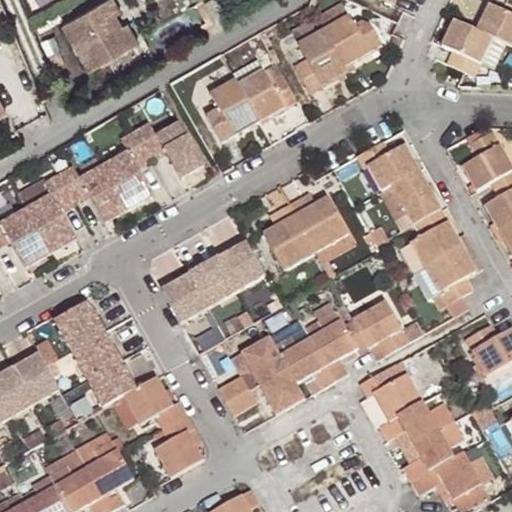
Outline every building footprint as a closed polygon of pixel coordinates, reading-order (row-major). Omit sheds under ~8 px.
[(108,0),(64,25),(90,71),(134,46),(123,27),(116,16),(122,12),(114,0),(108,0)] [(215,20),(222,31),(233,25),(219,0),(212,0),(206,3),(215,20)] [(511,11),(510,16),(486,5),(473,33),(490,41),(511,51),(511,50),(511,11)] [(320,34),(345,19),(338,7),(313,21),(320,34)] [(345,19),(320,34),(340,71),(377,52),(367,31),(358,25),(350,29),(345,19)] [(204,26),(211,38),(222,31),(215,20),(204,26)] [(129,24),(123,27),(134,46),(139,43),(129,24)] [(296,48),(315,36),(308,24),(288,35),(296,48)] [(443,66),(455,72),(472,79),(490,41),(473,33),(452,24),(440,48),(450,53),(443,66)] [(305,96),(343,76),(340,71),(320,34),(315,36),(296,48),(295,48),(303,63),(290,70),(305,96)] [(274,70),(236,92),(257,128),(294,107),(274,70)] [(220,149),(257,128),(236,92),(233,85),(209,98),(217,116),(205,122),(220,149)] [(164,158),(179,184),(202,171),(177,128),(155,141),(147,129),(133,137),(147,160),(161,152),(164,158)] [(462,140),(466,145),(488,133),(486,129),(481,129),(462,140)] [(475,193),(488,186),(511,172),(488,133),(466,145),(474,160),(460,168),(475,193)] [(147,160),(133,137),(119,145),(126,157),(101,172),(126,215),(151,201),(136,174),(133,168),(147,160)] [(386,154),(380,143),(353,160),(359,170),(365,167),(379,194),(388,189),(416,172),(402,147),(386,154)] [(161,152),(147,160),(150,166),(164,158),(161,152)] [(136,174),(150,166),(147,160),(133,168),(136,174)] [(71,171),(57,179),(71,203),(85,195),(88,201),(103,227),(126,215),(101,172),(78,184),(71,171)] [(439,212),(416,172),(388,189),(411,229),(413,227),(439,212)] [(511,223),(511,174),(511,172),(488,186),(495,198),(482,207),(496,233),(511,223)] [(24,214),(50,258),(75,243),(60,217),(56,211),(71,203),(57,179),(43,188),(50,200),(24,214)] [(85,195),(71,203),(74,209),(88,201),(85,195)] [(304,200),(299,203),(304,214),(310,210),(304,200)] [(299,203),(287,210),(313,257),(346,239),(327,202),(310,210),(304,214),(299,203)] [(60,217),(74,209),(71,203),(56,211),(60,217)] [(313,257),(287,210),(274,218),(280,228),(273,232),(261,239),(281,275),(313,257)] [(409,245),(423,270),(460,250),(439,212),(413,227),(419,239),(409,245)] [(0,241),(5,239),(8,245),(23,272),(50,258),(24,214),(0,227),(0,241)] [(280,228),(274,218),(267,221),(273,232),(280,228)] [(511,223),(496,233),(510,257),(511,255),(511,223)] [(237,296),(265,280),(246,248),(218,264),(237,296)] [(475,275),(460,250),(423,270),(451,319),(467,310),(461,298),(472,292),(465,280),(475,275)] [(237,296),(218,264),(190,280),(208,313),(237,296)] [(208,313),(190,280),(162,296),(181,328),(208,313)] [(402,331),(385,302),(353,322),(369,349),(376,344),(385,358),(426,335),(418,321),(402,331)] [(70,358),(103,339),(86,310),(53,329),(70,358)] [(324,332),(310,340),(336,384),(349,377),(346,370),(363,359),(357,347),(336,310),(318,321),(324,332)] [(300,322),(270,340),(274,347),(291,339),(296,348),(310,340),(300,322)] [(511,328),(496,337),(489,323),(461,338),(484,377),(511,360),(511,328)] [(86,386),(119,367),(103,339),(70,358),(86,386)] [(336,384),(310,340),(296,348),(291,339),(274,347),(288,371),(298,388),(315,379),(322,392),(336,384)] [(274,347),(270,340),(242,357),(260,387),(288,371),(274,347)] [(39,362),(13,377),(33,413),(59,398),(39,362)] [(86,386),(103,415),(123,403),(135,396),(119,367),(86,386)] [(288,371),(260,387),(278,418),(307,402),(298,388),(288,371)] [(393,385),(386,372),(362,386),(368,398),(374,395),(391,424),(424,405),(408,376),(393,385)] [(13,377),(0,384),(0,414),(8,428),(33,413),(13,377)] [(242,380),(219,394),(227,407),(250,393),(242,380)] [(173,409),(158,382),(135,396),(123,403),(141,429),(155,421),(162,433),(186,418),(179,406),(173,409)] [(250,393),(227,407),(234,420),(257,405),(250,393)] [(429,413),(424,405),(391,424),(381,429),(388,441),(405,432),(414,446),(455,422),(446,405),(429,413)] [(195,433),(186,418),(162,433),(170,446),(155,455),(171,483),(205,464),(189,436),(195,433)] [(464,438),(455,422),(414,446),(422,459),(404,471),(411,483),(455,457),(450,447),(464,438)] [(78,456),(87,472),(100,464),(95,455),(112,445),(107,438),(78,456)] [(87,472),(111,511),(119,511),(127,508),(118,493),(124,490),(134,483),(120,459),(112,445),(95,455),(100,464),(87,472)] [(441,484),(453,502),(481,486),(466,459),(462,454),(455,457),(411,483),(420,497),(435,488),(441,484)] [(47,475),(51,483),(71,471),(76,479),(87,472),(78,456),(47,475)] [(85,511),(91,508),(92,511),(111,511),(87,472),(76,479),(71,471),(51,483),(68,511),(85,511)] [(27,509),(28,511),(68,511),(51,483),(35,492),(41,501),(27,509)] [(252,511),(260,508),(251,494),(220,511),(252,511)]
